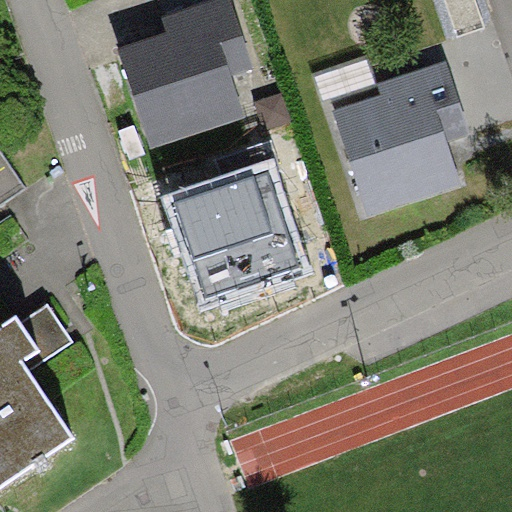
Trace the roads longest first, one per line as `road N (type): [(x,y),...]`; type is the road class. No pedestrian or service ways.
road 1 (residential): [(40,0),(176,384)]
road 2 (residential): [(176,384),(511,235)]
